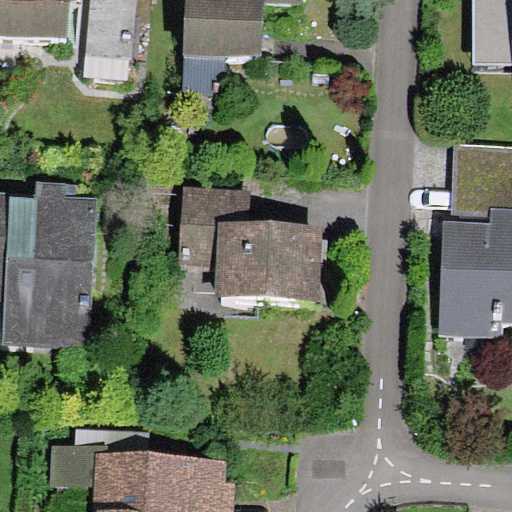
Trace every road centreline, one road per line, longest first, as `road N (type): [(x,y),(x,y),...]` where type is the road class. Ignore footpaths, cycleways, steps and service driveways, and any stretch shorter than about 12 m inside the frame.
road 1 (residential): [(362,474),(392,164),(396,0)]
road 2 (residential): [(511,488),(362,474)]
